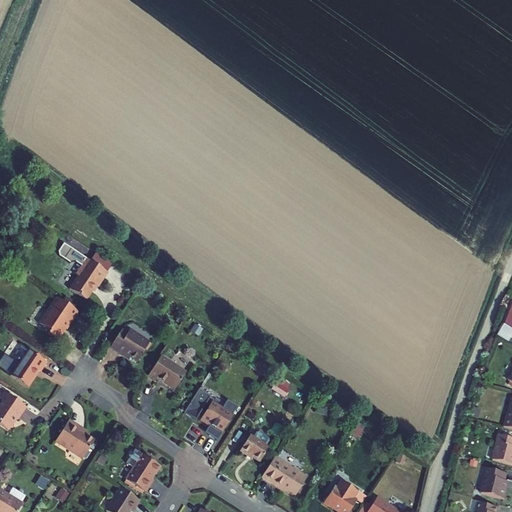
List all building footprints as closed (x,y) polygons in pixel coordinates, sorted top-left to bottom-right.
[(90,262),(64,244),(58,252),(59,256),(70,263),(75,262),(81,266),(75,275),(78,277),(69,290),(85,300),(92,291),(94,293),(107,273),(90,262)] [(95,253),(90,262),(107,273),(112,264),(95,253)] [(56,298),(39,324),(49,331),(47,334),(56,341),(64,329),(66,330),(78,312),(56,298)] [(511,302),(511,301),(503,324),(511,329),(511,302)] [(121,330),(110,348),(127,359),(129,357),(130,358),(129,360),(132,363),(134,360),(137,362),(149,342),(129,330),(127,334),(121,330)] [(27,350),(10,376),(27,388),(34,377),(33,376),(36,371),(39,373),(46,363),(27,350)] [(161,356),(147,377),(154,382),(156,379),(174,390),(186,372),(161,356)] [(289,387),(276,379),(273,386),(285,394),(289,387)] [(199,389),(184,413),(195,420),(198,416),(201,418),(200,420),(209,426),(204,433),(216,441),(222,433),(221,433),(232,415),(237,407),(227,400),(222,409),(211,402),(204,413),(201,411),(210,397),(199,389)] [(0,425),(8,431),(16,420),(18,420),(26,408),(4,392),(3,393),(0,390),(0,399),(2,401),(0,404),(0,425)] [(94,441),(85,435),(87,432),(68,421),(55,441),(82,459),(94,441)] [(259,462),(268,448),(266,446),(269,442),(268,439),(258,432),(255,433),(252,437),(249,436),(239,451),(246,456),(247,455),(259,462)] [(493,461),(511,465),(511,439),(499,437),(493,461)] [(155,474),(160,466),(134,450),(132,454),(129,453),(128,456),(129,458),(126,463),(134,468),(126,480),(145,492),(152,480),(150,479),(153,474),(155,474)] [(295,496),(306,478),(274,457),(261,477),(285,493),(286,490),(295,496)] [(481,494),(504,499),(506,489),(505,489),(507,483),(505,482),(507,475),(487,470),(481,494)] [(325,497),(322,502),(331,508),(334,507),(339,511),(337,511),(348,511),(356,500),(353,498),(357,492),(359,489),(350,484),(349,486),(340,481),(336,487),(334,486),(327,497),(325,497)] [(8,495),(21,503),(25,496),(12,488),(8,495)] [(0,511),(17,511),(22,504),(21,503),(8,495),(0,489),(0,511)] [(131,511),(139,501),(120,489),(106,511),(128,511),(129,511),(130,511),(131,511)] [(356,500),(363,505),(364,502),(367,498),(357,492),(353,498),(356,500)] [(397,511),(376,498),(371,506),(366,511),(397,511)] [(366,511),(371,506),(364,502),(363,505),(357,511),(366,511)]
